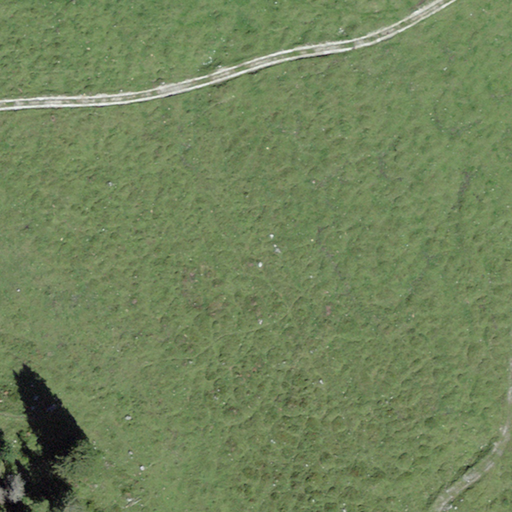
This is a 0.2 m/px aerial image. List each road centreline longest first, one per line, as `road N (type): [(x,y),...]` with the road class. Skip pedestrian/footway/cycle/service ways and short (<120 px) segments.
road 1 (track): [(447,0),(348,46),(153,93),(0,104)]
road 2 (track): [(436,511),(487,464),(511,411)]
